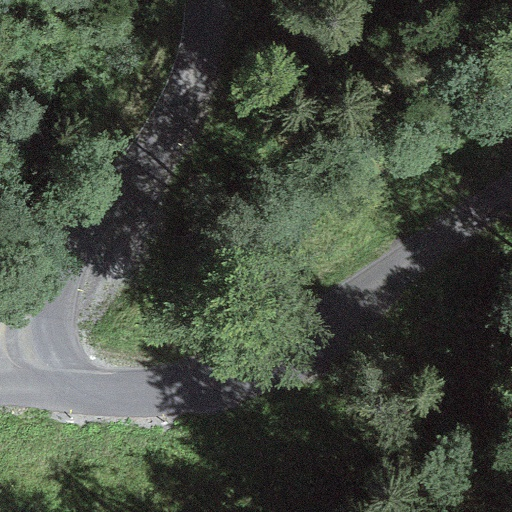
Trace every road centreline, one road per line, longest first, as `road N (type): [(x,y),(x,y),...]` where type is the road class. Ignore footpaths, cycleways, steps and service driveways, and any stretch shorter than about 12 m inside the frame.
road 1 (track): [(511,181),(326,321),(267,359),(211,381),(97,387),(26,360)]
road 2 (track): [(26,360),(54,271),(187,89),(204,0)]
